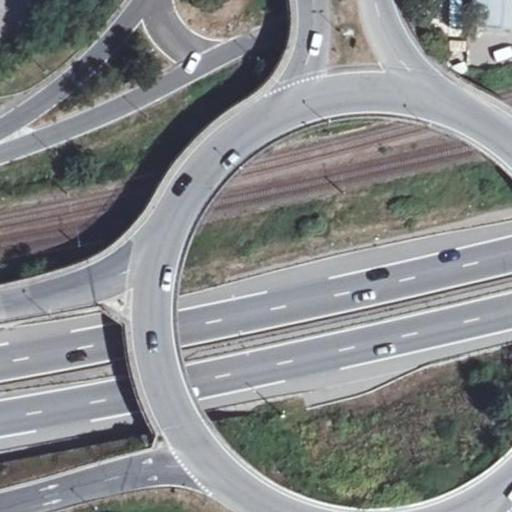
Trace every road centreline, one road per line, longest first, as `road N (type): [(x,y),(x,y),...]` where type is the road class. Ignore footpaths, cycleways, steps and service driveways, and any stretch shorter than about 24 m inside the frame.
road 1 (trunk): [(511,253),(0,361)]
road 2 (trunk): [(0,421),(511,313)]
road 3 (unclassified): [(0,149),(218,55)]
road 4 (secondary): [(302,105),(226,150),(188,192),(153,267)]
road 5 (trunk): [(0,509),(154,469),(209,465)]
road 6 (secondary): [(153,267),(157,372),(209,465)]
road 7 (unclassified): [(145,0),(67,84),(0,134)]
road 8 (trunk): [(153,267),(0,311)]
road 9 (unclassified): [(218,55),(363,0)]
road 10 (secondary): [(433,103),(365,95),(302,105)]
